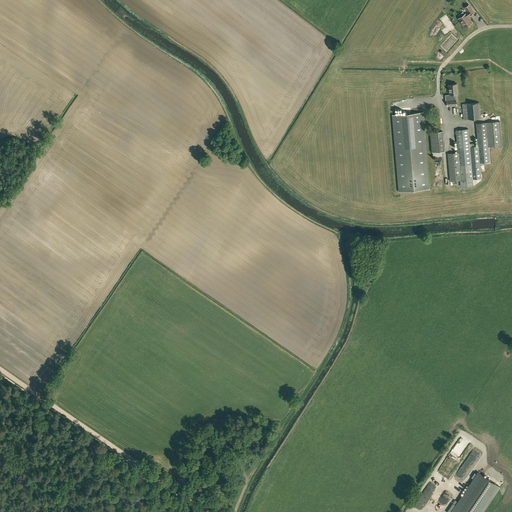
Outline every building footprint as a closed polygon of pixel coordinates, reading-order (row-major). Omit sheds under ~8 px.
[(465,27),(469,24),(472,22),(468,16),(470,14),(470,15),(474,12),(469,5),(465,7),(468,12),(466,13),(459,18),(465,27)] [(454,28),(445,16),(441,19),(447,27),(442,30),(445,34),(454,28)] [(460,41),(453,35),(443,47),(449,53),(460,41)] [(450,98),(456,98),(455,94),(458,93),(457,83),(449,84),(450,94),(450,98)] [(463,119),(481,118),(479,102),(462,104),(463,119)] [(399,192),(429,189),(423,112),(392,114),(399,192)] [(500,121),(486,122),(488,147),(502,145),(500,121)] [(486,122),(476,123),(478,143),(480,163),(489,162),(488,147),(486,122)] [(469,129),(456,130),(457,152),(459,180),(460,187),(473,186),(472,179),(470,143),(469,129)] [(442,131),(430,132),(431,152),(444,151),(442,131)] [(480,164),(478,146),(475,146),(475,143),(470,143),(472,179),(481,178),(480,164)] [(457,152),(447,153),(450,181),(459,180),(457,152)] [(482,511),(500,487),(478,472),(451,511),(482,511)]
